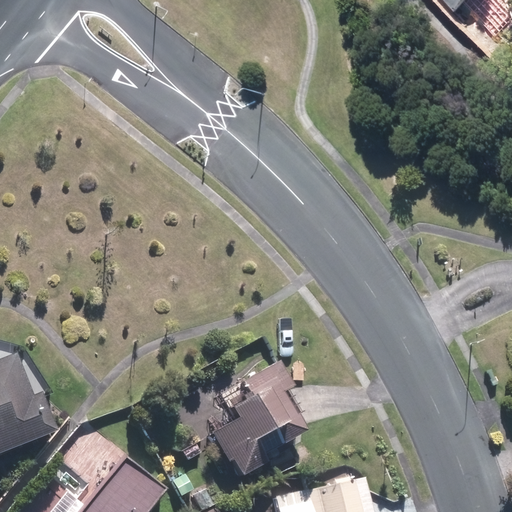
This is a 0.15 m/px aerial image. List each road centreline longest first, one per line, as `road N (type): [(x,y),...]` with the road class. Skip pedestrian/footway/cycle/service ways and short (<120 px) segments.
road 1 (tertiary): [(476,511),(418,369),(345,261),(279,180),(171,91)]
road 2 (tertiary): [(171,91),(84,60),(16,7)]
